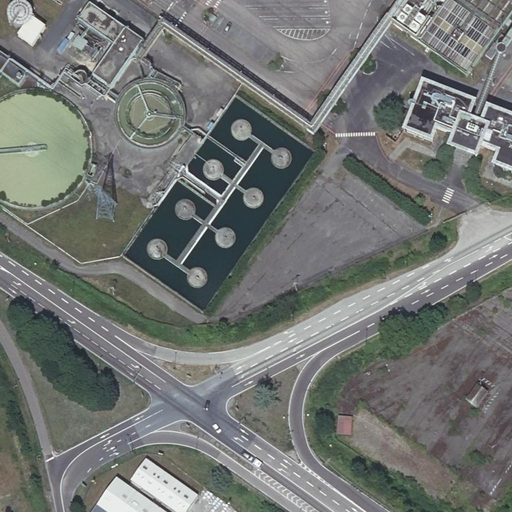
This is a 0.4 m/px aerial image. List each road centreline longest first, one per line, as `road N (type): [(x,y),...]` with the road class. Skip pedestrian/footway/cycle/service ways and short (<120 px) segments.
road 1 (tertiary): [(350,321),(214,358),(177,359),(92,340)]
road 2 (tertiary): [(123,431),(190,440),(298,511)]
road 3 (secondary): [(313,495),(294,432),(296,389),(350,321)]
road 4 (secondary): [(181,403),(350,321)]
road 5 (secondary): [(350,321),(511,236)]
road 6 (tertiary): [(0,331),(27,385),(59,487)]
road 7 (secondary): [(313,495),(181,403)]
